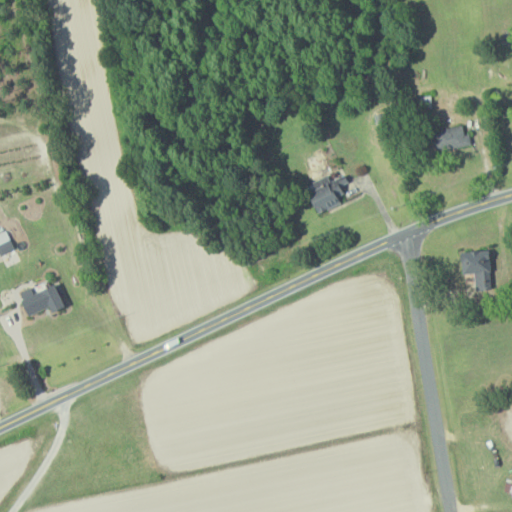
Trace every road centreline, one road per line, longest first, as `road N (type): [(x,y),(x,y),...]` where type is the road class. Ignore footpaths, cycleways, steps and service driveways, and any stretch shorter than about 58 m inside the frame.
road 1 (residential): [(0,435),(357,258),(511,196)]
road 2 (residential): [(448,511),(408,235)]
